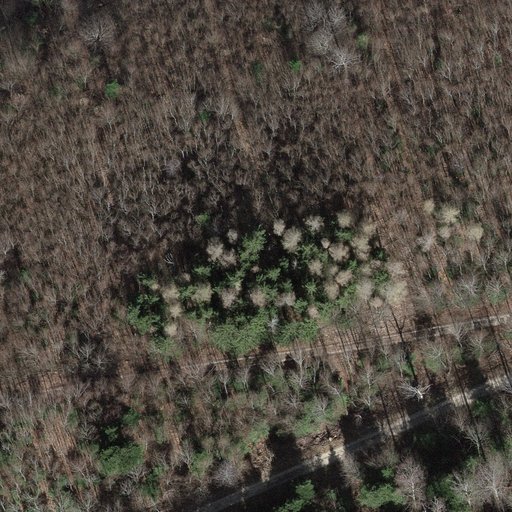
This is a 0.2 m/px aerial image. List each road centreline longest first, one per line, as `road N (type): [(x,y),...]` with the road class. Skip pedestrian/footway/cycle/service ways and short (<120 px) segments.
road 1 (track): [(511,321),(0,405)]
road 2 (track): [(196,511),(511,375)]
